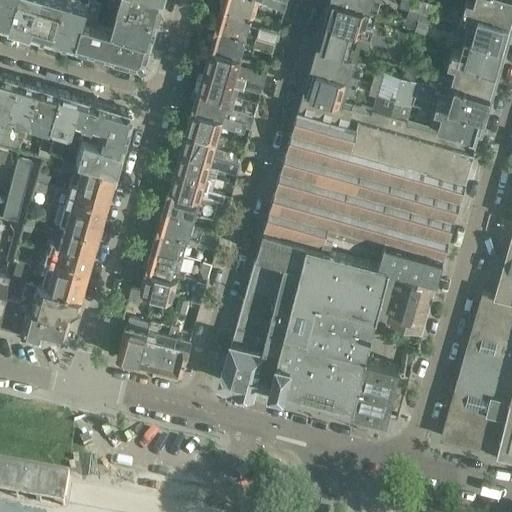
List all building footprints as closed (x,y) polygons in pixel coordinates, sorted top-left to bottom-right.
[(0,0),(0,21),(8,24),(14,0),(0,0)] [(14,0),(8,24),(30,31),(38,0),(14,0)] [(38,0),(30,31),(52,37),(63,0),(38,0)] [(70,0),(63,0),(52,37),(75,44),(83,20),(87,5),(70,0)] [(83,20),(75,44),(110,54),(117,30),(112,28),(111,29),(95,24),(101,1),(97,0),(88,0),(87,5),(83,20)] [(119,0),(118,6),(157,19),(162,0),(119,0)] [(222,0),(221,5),(252,13),(255,14),(259,1),(265,3),(264,5),(284,10),(287,0),(286,0),(222,0)] [(323,17),(328,18),(371,31),(373,22),(366,20),(370,5),(351,0),(328,0),(328,1),(323,17)] [(420,12),(422,3),(423,0),(410,0),(408,8),(408,9),(419,12),(420,12)] [(425,0),(423,0),(422,3),(420,12),(431,15),(434,7),(435,3),(425,0)] [(473,0),(465,0),(464,7),(510,20),(511,14),(511,0),(473,0),(474,0),(473,0)] [(221,5),(216,25),(246,33),(252,13),(221,5)] [(112,28),(117,30),(151,40),(157,19),(118,6),(112,28)] [(510,20),(464,7),(462,15),(469,17),(464,32),(469,34),(504,43),(506,36),(510,20)] [(406,16),(417,19),(419,12),(408,9),(406,16)] [(431,15),(419,12),(417,19),(429,22),(431,15)] [(317,41),(322,42),(357,52),(361,38),(369,40),(386,45),(389,36),(371,31),(328,18),(323,17),(317,41)] [(256,36),(275,42),(281,21),(273,19),(271,29),(259,26),(256,36)] [(424,37),(429,22),(417,19),(413,33),(413,34),(424,37)] [(216,25),(210,45),(240,53),(246,33),(216,25)] [(411,42),(413,34),(413,33),(398,29),(398,32),(396,38),(411,42)] [(117,30),(110,54),(140,63),(145,59),(151,40),(117,30)] [(453,45),(450,53),(497,67),(499,60),(502,51),(504,43),(469,34),(464,32),(460,47),(453,45)] [(413,34),(411,42),(422,45),(424,37),(413,34)] [(272,52),(275,42),(256,36),(253,46),(272,52)] [(314,49),(310,64),(358,78),(360,69),(353,67),(357,52),(322,42),(317,41),(314,49)] [(422,45),(411,42),(408,50),(420,53),(422,45)] [(210,45),(204,65),(263,81),(269,61),(263,59),(260,70),(248,67),(247,69),(237,66),(240,53),(210,45)] [(497,67),(450,53),(448,62),(455,65),(451,79),(487,89),(491,90),(495,75),(497,67)] [(307,88),(304,86),(303,88),(344,99),(347,85),(355,87),(358,78),(310,64),(306,78),(309,79),(307,88)] [(204,65),(198,85),(236,96),(240,84),(261,91),(263,81),(204,65)] [(422,70),(404,65),(401,75),(419,80),(422,70)] [(344,99),(303,88),(256,252),(284,260),(273,307),(288,311),(307,238),(390,261),(438,275),(474,149),(470,148),(473,137),(470,136),(437,126),(408,117),(412,105),(415,95),(419,80),(401,75),(385,70),(380,84),(377,95),(373,107),(344,99)] [(380,84),(384,72),(375,70),(372,82),(380,84)] [(0,71),(0,121),(1,122),(3,115),(15,76),(0,71)] [(15,76),(3,115),(1,122),(0,124),(0,141),(18,146),(19,140),(20,138),(22,130),(11,126),(14,118),(24,121),(36,82),(15,76)] [(437,101),(439,101),(484,114),(488,98),(491,90),(487,89),(451,79),(447,94),(440,92),(440,91),(428,87),(429,83),(419,80),(415,95),(437,101)] [(36,82),(24,121),(36,125),(45,127),(57,88),(36,82)] [(380,84),(372,82),(368,92),(377,95),(380,84)] [(198,85),(193,105),(236,117),(252,122),(254,113),(233,107),(236,96),(198,85)] [(57,88),(45,127),(56,130),(49,151),(60,154),(64,142),(64,141),(66,133),(71,117),(72,116),(77,94),(57,88)] [(77,94),(72,116),(100,125),(99,127),(85,123),(84,127),(81,136),(95,141),(119,149),(130,114),(127,108),(77,94)] [(433,112),(434,109),(441,111),(437,126),(470,136),(473,137),(476,126),(480,127),(484,114),(439,101),(437,101),(415,95),(412,105),(433,112)] [(193,105),(187,125),(217,134),(220,123),(249,131),(252,122),(236,117),(193,105)] [(217,134),(187,125),(181,145),(224,157),(241,161),(243,154),(226,149),(214,145),(217,134)] [(64,142),(79,145),(75,159),(81,160),(113,169),(119,149),(95,141),(81,136),(81,137),(72,135),(66,133),(64,141),(64,142)] [(224,157),(181,145),(175,165),(206,174),(209,163),(238,172),(241,161),(224,157)] [(46,157),(48,151),(38,148),(37,152),(36,154),(42,156),(46,157)] [(9,152),(0,149),(0,161),(6,163),(9,152)] [(17,155),(2,215),(17,218),(32,159),(17,155)] [(70,179),(67,188),(86,194),(84,197),(104,203),(113,169),(81,160),(74,181),(70,179)] [(175,165),(170,185),(200,194),(217,199),(229,202),(231,194),(212,189),(216,177),(206,174),(175,165)] [(49,173),(38,170),(35,179),(47,182),(49,173)] [(57,185),(47,182),(35,179),(33,188),(54,194),(57,185)] [(170,185),(164,205),(195,214),(200,194),(170,185)] [(68,203),(66,209),(63,222),(96,231),(104,203),(84,197),(86,194),(67,188),(64,201),(68,203)] [(221,231),(229,202),(217,199),(210,228),(221,231)] [(164,205),(158,225),(189,234),(210,240),(217,242),(221,231),(210,228),(203,226),(192,223),(195,214),(164,205)] [(32,219),(24,217),(21,229),(29,231),(32,219)] [(52,241),(50,250),(68,256),(67,259),(86,265),(96,231),(63,222),(57,242),(52,241)] [(158,225),(153,245),(183,254),(187,242),(195,244),(195,242),(209,246),(210,240),(189,234),(158,225)] [(483,290),(440,435),(497,449),(511,388),(511,231),(494,293),(483,290)] [(230,339),(220,379),(236,383),(235,384),(253,389),(256,379),(269,382),(269,383),(285,387),(286,383),(352,400),(351,405),(354,405),(384,413),(386,413),(387,412),(399,369),(401,362),(366,353),(367,350),(377,312),(390,261),(307,238),(288,311),(273,307),(264,340),(254,337),(253,342),(232,336),(231,339),(230,339)] [(153,245),(147,265),(178,274),(185,276),(188,268),(180,266),(183,254),(153,245)] [(50,265),(49,271),(45,284),(78,294),(86,265),(67,259),(68,256),(50,250),(46,263),(50,265)] [(284,260),(256,252),(232,336),(253,342),(254,337),(264,340),(273,307),(284,260)] [(16,260),(12,274),(24,277),(28,263),(16,260)] [(197,280),(206,282),(211,262),(203,260),(197,280)] [(438,275),(390,261),(377,312),(387,315),(386,317),(422,327),(438,275)] [(141,286),(158,290),(172,294),(173,289),(178,274),(147,265),(141,286)] [(23,306),(24,304),(71,318),(78,294),(45,284),(36,281),(35,283),(24,280),(18,305),(23,306)] [(206,282),(197,280),(196,280),(190,299),(200,302),(206,282)] [(143,287),(132,284),(128,300),(139,302),(143,287)] [(166,292),(158,290),(155,302),(163,304),(166,292)] [(187,299),(179,296),(176,308),(183,310),(187,299)] [(0,319),(0,324),(17,329),(37,334),(39,328),(56,333),(54,338),(60,340),(61,341),(66,337),(71,318),(24,304),(23,306),(21,314),(13,312),(15,304),(5,302),(0,319)] [(126,322),(117,354),(139,360),(149,326),(151,317),(141,315),(139,324),(131,322),(131,323),(126,322)] [(149,326),(139,360),(160,365),(169,332),(158,329),(160,320),(151,317),(149,326)] [(172,323),(169,332),(160,365),(176,369),(182,367),(181,367),(190,337),(179,334),(181,326),(172,323)] [(411,345),(413,340),(410,336),(405,335),(401,337),(400,342),(401,346),(407,348),(411,345)] [(409,372),(399,369),(387,412),(397,415),(409,372)] [(511,388),(497,449),(511,453),(511,388)] [(382,421),(384,413),(354,405),(351,413),(382,421)]
